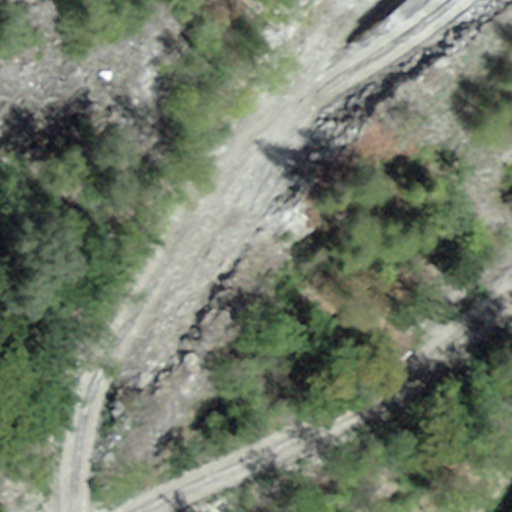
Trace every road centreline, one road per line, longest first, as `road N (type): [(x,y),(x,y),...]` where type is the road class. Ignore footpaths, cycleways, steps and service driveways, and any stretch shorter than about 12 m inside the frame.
road 1 (track): [(74,511),(86,411),(278,89)]
road 2 (track): [(511,324),(302,450),(139,511)]
